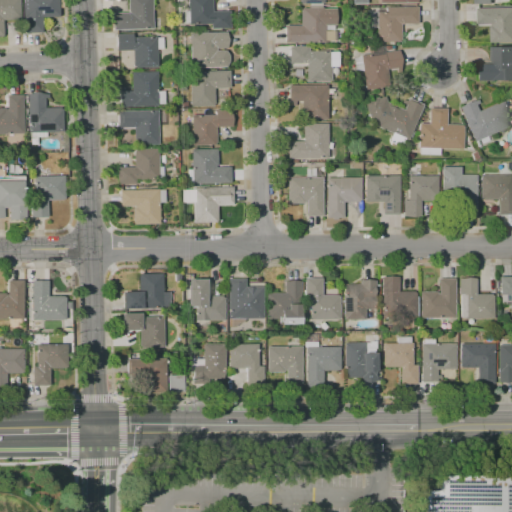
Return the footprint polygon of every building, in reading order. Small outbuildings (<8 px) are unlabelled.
[(0,36),(0,0),(19,0),(20,19),(2,20),(3,36),(0,36)] [(23,0),(58,0),(59,17),(41,17),(41,32),(25,32),(25,18),(23,18),(23,0)] [(151,0),(152,28),(112,30),(112,13),(127,12),(127,0),(151,0)] [(187,0),(211,0),(212,11),(228,11),(229,28),(211,28),(211,24),(188,25),(187,0)] [(417,7),(417,24),(400,24),(400,42),(376,42),(376,12),(385,12),(385,7),(417,7)] [(511,42),(491,42),(491,23),(479,24),(478,8),(511,7),(511,42)] [(334,8),(335,25),(324,26),(324,31),(335,30),(335,41),(324,41),(324,43),(285,43),(285,26),(300,26),(299,9),(334,8)] [(227,53),(228,62),(226,67),(190,68),(189,32),(225,32),(226,34),(226,45),(225,48),(216,48),(216,50),(225,50),(227,53)] [(115,34),(132,33),(132,37),(156,36),(157,68),(132,68),(132,50),(115,51),(115,34)] [(359,55),(368,54),(367,47),(381,45),(382,52),(398,49),(400,69),(386,71),(389,87),(365,90),(359,55)] [(288,46),(307,46),(308,51),(330,50),(330,52),(335,52),(335,65),(330,65),(330,81),(306,81),(306,64),(289,64),(288,46)] [(491,46),(511,46),(511,80),(477,80),(477,63),(491,63),(491,46)] [(228,70),(229,88),(213,89),(214,106),(189,106),(188,71),(228,70)] [(157,106),(119,107),(119,87),(124,87),(124,91),(131,91),(130,72),(156,71),(157,106)] [(288,85),(326,85),(326,120),(310,120),(310,112),(301,112),(301,102),(295,102),(295,106),(291,106),(291,102),(288,102),(288,85)] [(26,94),(31,92),(39,92),(44,94),(48,94),(48,98),(44,98),(45,108),(62,108),(62,131),(27,132),(26,94)] [(0,134),(0,108),(4,108),(5,109),(7,109),(6,95),(22,95),(23,134),(0,134)] [(375,126),(372,118),(369,119),(364,106),(365,106),(364,103),(370,100),(370,99),(377,96),(377,98),(384,96),(386,102),(403,110),(408,97),(422,104),(406,140),(375,126)] [(458,106),(473,100),(478,111),(503,100),(510,117),(505,119),(509,127),(488,136),(490,140),(475,146),(458,106)] [(418,148),(419,123),(428,124),(428,108),(446,108),(446,124),(462,124),(462,149),(418,148)] [(191,145),(190,115),(214,115),(213,110),(231,109),(231,126),(215,127),(216,145),(191,145)] [(157,110),(158,145),(134,145),(133,128),(117,128),(117,111),(157,110)] [(326,123),(327,158),(287,158),(287,141),(302,141),(302,123),(326,123)] [(117,184),(116,167),(135,167),(135,149),(156,149),(157,183),(117,184)] [(190,149),(216,149),(216,165),(215,165),(215,167),(230,167),(230,183),(191,184),(190,149)] [(441,167),(460,167),(460,175),(475,175),(475,214),(459,214),(459,191),(441,191),(441,167)] [(479,174),(511,174),(511,215),(497,215),(497,199),(479,199),(479,174)] [(364,176),(398,175),(398,214),(383,214),(383,201),(365,202),(364,176)] [(63,176),(63,200),(46,200),(47,216),(31,217),(31,200),(35,200),(35,176),(63,176)] [(436,176),(436,200),(420,200),(420,216),(403,216),(403,200),(408,200),(407,176),(436,176)] [(287,177),(321,177),(322,216),(306,216),(306,202),(303,202),(303,204),(287,204),(287,177)] [(325,178),(360,177),(360,202),(343,202),(343,218),(325,218),(325,178)] [(0,181),(24,180),(26,219),(9,220),(8,207),(3,208),(3,217),(0,217),(0,181)] [(232,187),(233,205),(217,206),(217,220),(216,222),(192,222),(192,202),(183,203),(183,189),(194,189),(194,187),(232,187)] [(119,190),(158,189),(159,224),(133,225),(132,205),(119,206),(119,190)] [(123,309),(122,292),(138,292),(137,274),(162,273),(163,308),(123,309)] [(381,276),(398,276),(398,291),(416,291),(416,315),(381,315),(381,276)] [(511,317),(509,317),(509,301),(498,302),(498,277),(511,276),(511,317)] [(262,318),(227,319),(226,278),(245,278),(245,286),(261,286),(262,318)] [(303,278),(322,278),(322,295),(339,295),(339,320),(309,320),(309,310),(307,310),(307,298),(303,298),(303,278)] [(454,278),(454,317),(419,318),(419,292),(436,292),(436,293),(438,293),(438,278),(454,278)] [(458,278),(475,278),(475,294),(493,294),(493,318),(466,319),(465,294),(458,294),(458,278)] [(224,319),(194,320),(194,307),(187,307),(186,281),(189,281),(189,279),(205,279),(205,296),(222,296),(222,297),(224,297),(224,319)] [(23,280),(23,318),(0,318),(0,293),(5,293),(5,294),(7,294),(7,280),(23,280)] [(31,280),(47,280),(47,296),(65,296),(65,319),(31,319),(31,280)] [(343,319),(343,284),(358,284),(358,280),(375,280),(375,286),(374,286),(374,289),(374,290),(375,291),(374,293),(374,294),(374,296),(375,296),(375,309),(364,309),(364,319),(343,319)] [(300,324),(278,324),(278,320),(266,320),(266,293),(284,293),(284,281),(300,281),(300,324)] [(165,318),(166,348),(143,349),(143,347),(142,347),(141,331),(125,331),(125,315),(145,315),(145,318),(165,318)] [(414,322),(414,331),(399,330),(400,322),(414,322)] [(341,348),(342,370),(340,370),(340,372),(324,372),(324,388),(308,388),(308,349),(305,349),(305,336),(318,336),(319,348),(341,348)] [(399,345),(398,339),(412,338),(412,344),(414,344),(414,366),(419,366),(419,386),(402,386),(402,368),(386,369),(386,367),(384,367),(384,345),(399,345)] [(457,345),(457,371),(438,371),(438,377),(443,377),(443,380),(438,380),(438,384),(422,384),(423,345),(425,345),(425,340),(435,340),(435,345),(457,345)] [(346,344),(371,344),(371,343),(377,343),(377,350),(376,350),(377,377),(378,377),(378,383),(370,384),(363,383),(363,379),(347,379),(345,372),(346,369),(346,344)] [(39,345),(69,346),(69,369),(52,369),(52,387),(35,386),(36,368),(39,368),(39,345)] [(226,345),(226,370),(226,380),(210,380),(210,385),(194,385),(194,378),(195,378),(194,374),(194,369),(191,369),(191,360),(204,360),(204,345),(226,345)] [(259,345),(260,367),(265,367),(265,387),(248,387),(248,369),(230,370),(230,346),(259,345)] [(495,345),(495,385),(479,385),(479,369),(463,369),(463,368),(461,368),(461,345),(495,345)] [(511,346),(511,384),(508,385),(500,384),(500,346),(511,346)] [(303,348),(303,386),(288,386),(288,372),(285,372),(285,373),(269,374),(269,348),(303,348)] [(0,350),(26,350),(26,373),(25,373),(25,374),(9,374),(9,391),(0,391),(0,350)] [(129,361),(167,359),(169,393),(144,394),(143,375),(130,376),(129,361)] [(170,377),(186,376),(186,393),(170,394),(170,377)] [(511,511),(420,511),(420,490),(435,490),(435,476),(511,476),(511,511)]
